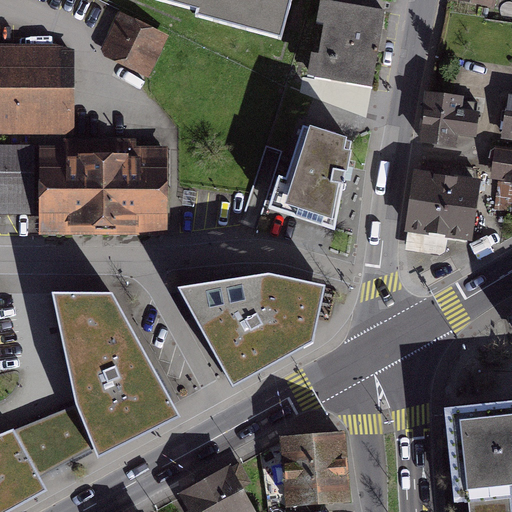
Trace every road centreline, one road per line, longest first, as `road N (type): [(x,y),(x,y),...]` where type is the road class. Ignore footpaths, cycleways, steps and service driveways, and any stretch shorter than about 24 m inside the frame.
road 1 (residential): [(422,0),(377,280)]
road 2 (residential): [(137,259),(248,249),(377,280)]
road 3 (residential): [(137,259),(224,432)]
road 4 (tertiary): [(397,511),(390,422),(365,353)]
road 5 (primary): [(224,432),(82,511)]
road 6 (primary): [(365,353),(224,432)]
road 7 (primary): [(511,270),(387,340)]
road 8 (residential): [(0,258),(137,259)]
